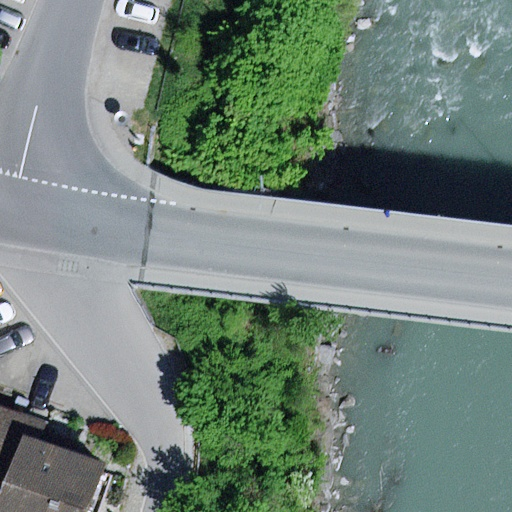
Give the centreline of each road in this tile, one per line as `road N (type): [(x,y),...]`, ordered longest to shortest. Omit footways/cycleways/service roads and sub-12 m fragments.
road 1 (tertiary): [(511,275),(12,214)]
road 2 (residential): [(159,511),(166,442),(155,416),(12,214)]
road 3 (unclassified): [(12,214),(36,105),(75,0)]
